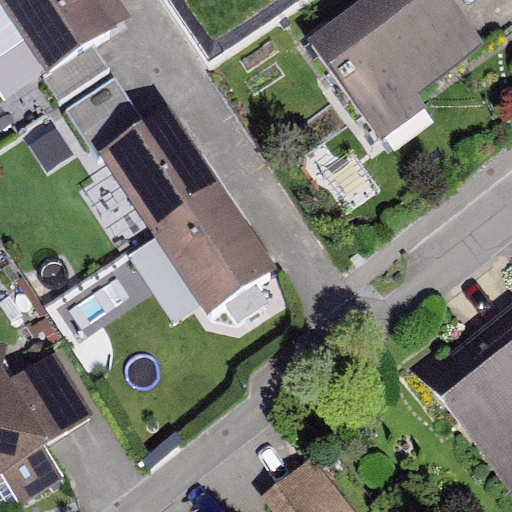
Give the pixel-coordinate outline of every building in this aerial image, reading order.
[(118,37),(94,0),(0,0),(0,10),(47,83),(51,81),(80,61),(96,51),(118,37)] [(371,0),(295,64),(362,144),(466,58),(417,0),(392,0),(383,8),(376,0),(371,0)] [(51,81),(47,83),(63,107),(112,76),(96,51),(80,61),(51,81)] [(52,146),(112,226),(200,214),(119,99),(52,146)] [(112,226),(197,352),(264,304),(200,214),(112,226)] [(511,328),(450,377),(435,359),(412,376),(457,434),(482,414),(511,451),(511,328)] [(0,511),(27,511),(46,505),(30,473),(80,446),(47,389),(0,414),(0,511)]
